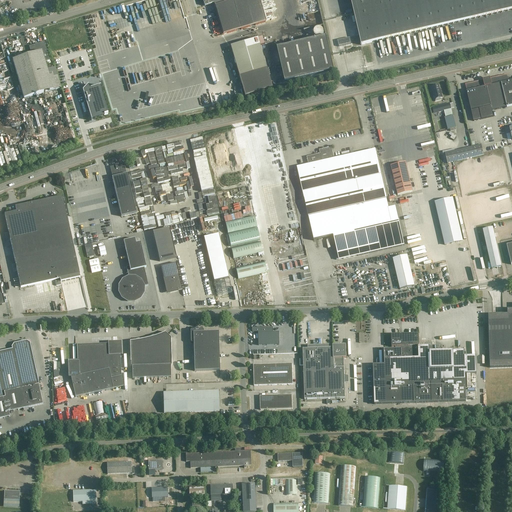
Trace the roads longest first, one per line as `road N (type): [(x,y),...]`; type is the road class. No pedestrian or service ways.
road 1 (primary): [(0,187),(114,146),(511,53)]
road 2 (unclassified): [(240,312),(403,305),(511,279)]
road 3 (unclassified): [(0,324),(240,312)]
road 4 (unknown): [(126,389),(68,396),(61,318)]
road 5 (unclassified): [(240,312),(247,433)]
